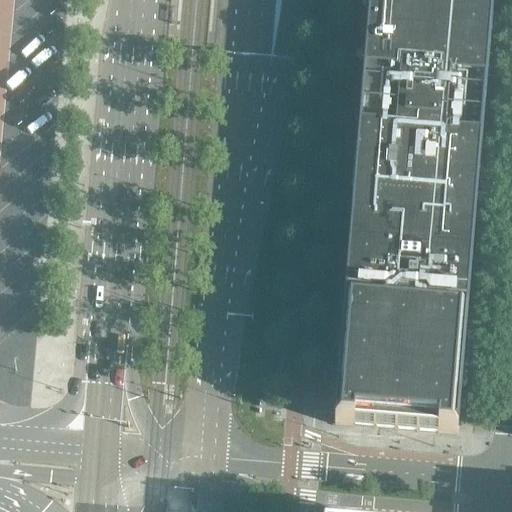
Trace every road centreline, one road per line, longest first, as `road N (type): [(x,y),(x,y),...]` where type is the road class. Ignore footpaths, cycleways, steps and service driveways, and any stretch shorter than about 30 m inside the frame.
road 1 (secondary): [(140,0),(107,360)]
road 2 (secondary): [(212,459),(214,339),(240,102)]
road 3 (residential): [(502,482),(212,459)]
road 4 (residential): [(264,491),(469,511)]
